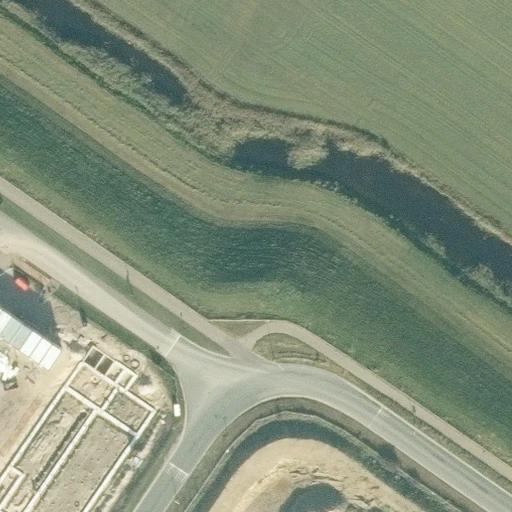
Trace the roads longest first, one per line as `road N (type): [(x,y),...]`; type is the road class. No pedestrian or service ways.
road 1 (unclassified): [(232,390),(238,352),(0,187)]
road 2 (unclassified): [(507,511),(331,390),(297,378),(232,390)]
road 3 (unclassified): [(148,511),(232,390)]
